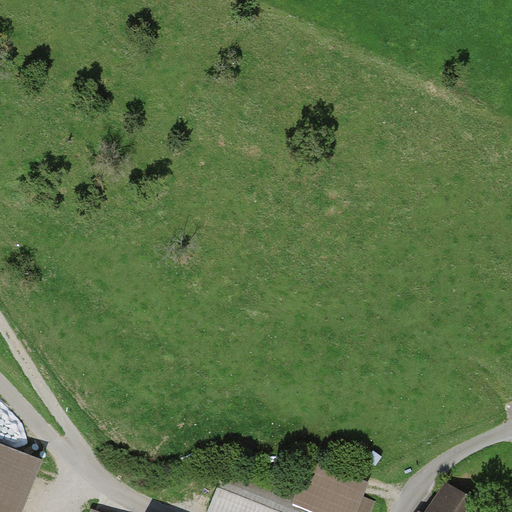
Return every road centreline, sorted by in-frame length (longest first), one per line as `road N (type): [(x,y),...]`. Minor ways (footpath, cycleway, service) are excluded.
road 1 (residential): [(0,380),(83,466),(159,511)]
road 2 (track): [(0,324),(73,435),(83,466)]
road 3 (residential): [(406,511),(445,465),(511,428)]
